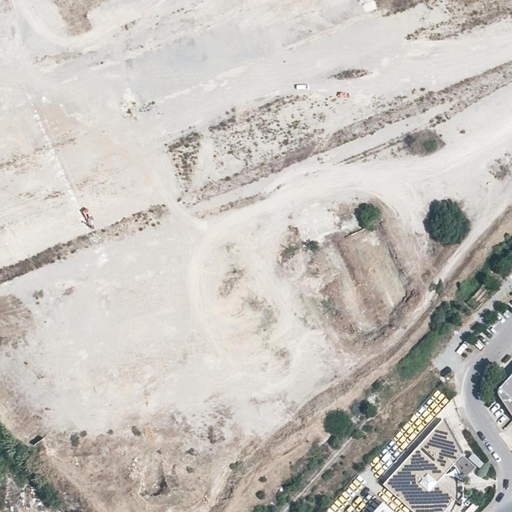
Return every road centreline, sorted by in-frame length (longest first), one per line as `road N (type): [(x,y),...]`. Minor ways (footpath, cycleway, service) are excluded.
road 1 (unknown): [(511,193),(421,320),(374,364),(174,426)]
road 2 (unknown): [(180,217),(112,28)]
road 3 (residential): [(511,463),(470,390),(473,367),(511,326)]
